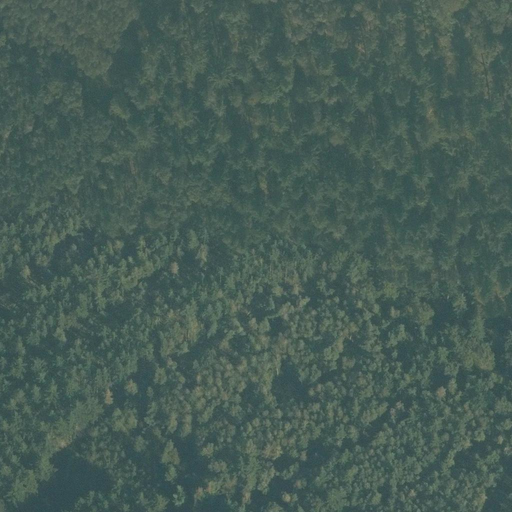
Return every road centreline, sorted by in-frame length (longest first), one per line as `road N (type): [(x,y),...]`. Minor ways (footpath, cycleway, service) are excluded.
road 1 (track): [(0,35),(511,381)]
road 2 (track): [(249,511),(0,354)]
